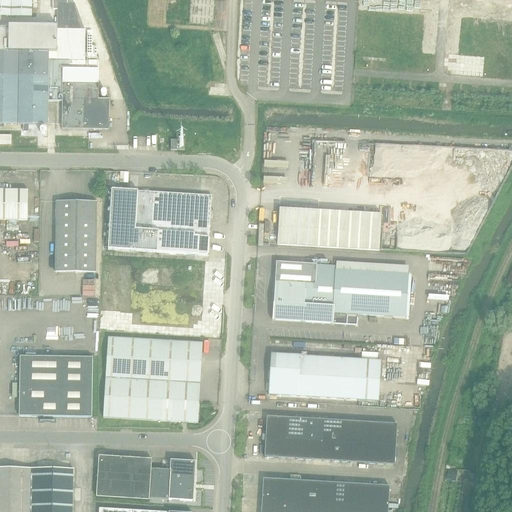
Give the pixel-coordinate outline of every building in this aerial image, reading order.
[(0,0),(0,16),(31,17),(31,0),(0,0)] [(164,0),(164,20),(213,23),(214,0),(164,0)] [(358,0),(356,41),(387,42),(389,0),(358,0)] [(412,0),(412,43),(432,43),(433,0),(412,0)] [(472,0),(453,0),(452,45),(471,46),(472,0)] [(511,0),(490,0),(511,32),(511,0)] [(0,29),(0,124),(47,125),(48,102),(62,102),(61,129),(108,130),(109,100),(98,99),(98,70),(98,61),(84,61),(56,61),(48,60),(48,53),(56,53),(57,29),(56,26),(8,25),(8,30),(0,29)] [(84,30),(57,29),(56,53),(56,61),(84,61),(84,30)] [(382,58),(381,48),(372,48),(372,58),(382,58)] [(386,60),(396,60),(397,50),(386,49),(386,60)] [(446,104),(448,85),(355,79),(354,98),(446,104)] [(511,109),(511,90),(453,87),(452,106),(511,109)] [(0,220),(27,221),(27,191),(0,190),(0,220)] [(110,190),(106,250),(156,253),(207,256),(211,196),(153,193),(137,192),(110,190)] [(95,273),(96,202),(56,202),(55,272),(95,273)] [(379,251),(381,215),(279,209),(277,245),(379,251)] [(109,257),(108,280),(186,284),(187,261),(109,257)] [(336,266),(276,263),(272,321),(291,322),(291,320),(344,324),(345,314),(405,318),(408,275),(336,270),(336,266)] [(83,275),(83,292),(93,292),(93,275),(83,275)] [(381,340),(392,340),(393,330),(382,329),(381,340)] [(198,404),(202,343),(108,338),(103,418),(197,424),(198,404)] [(270,354),(268,395),(378,402),(380,361),(377,361),(361,360),(270,354)] [(91,418),(92,358),(19,357),(18,417),(91,418)] [(426,377),(426,364),(414,364),(414,377),(426,377)] [(287,439),(289,418),(266,417),(265,437),(287,439)] [(305,440),(306,420),(289,418),(287,439),(305,440)] [(323,441),(324,421),(306,420),(305,440),(323,441)] [(341,442),(342,422),(324,421),(323,441),(341,442)] [(359,443),(360,423),(342,422),(341,442),(359,443)] [(360,423),(359,443),(377,444),(378,424),(360,423)] [(377,444),(376,464),(394,465),(397,425),(378,424),(377,444)] [(286,459),(287,439),(265,437),(264,457),(286,459)] [(304,460),(305,440),(287,439),(286,459),(304,460)] [(322,461),(323,441),(305,440),(304,460),(322,461)] [(340,462),(341,442),(323,441),(322,461),(340,462)] [(358,463),(359,443),(341,442),(340,462),(358,463)] [(377,444),(359,443),(358,463),(376,464),(377,444)] [(151,460),(98,456),(95,498),(148,501),(149,499),(151,469),(151,460)] [(151,469),(149,499),(192,502),(195,463),(170,461),(170,471),(151,469)] [(71,511),(73,469),(0,468),(0,511),(71,511)] [(448,470),(446,481),(453,482),(455,472),(448,470)] [(263,479),(260,511),(387,511),(389,487),(263,479)]
